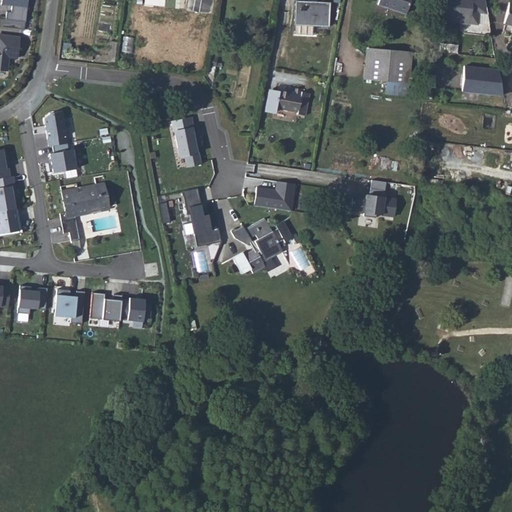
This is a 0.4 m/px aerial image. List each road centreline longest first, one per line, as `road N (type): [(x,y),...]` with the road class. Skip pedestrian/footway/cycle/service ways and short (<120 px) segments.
road 1 (unknown): [(39,91),(123,124),(166,284)]
road 2 (residential): [(45,67),(176,82),(196,92),(227,180)]
road 3 (residential): [(20,103),(46,266)]
road 4 (unknown): [(26,104),(34,87),(52,103),(78,177)]
